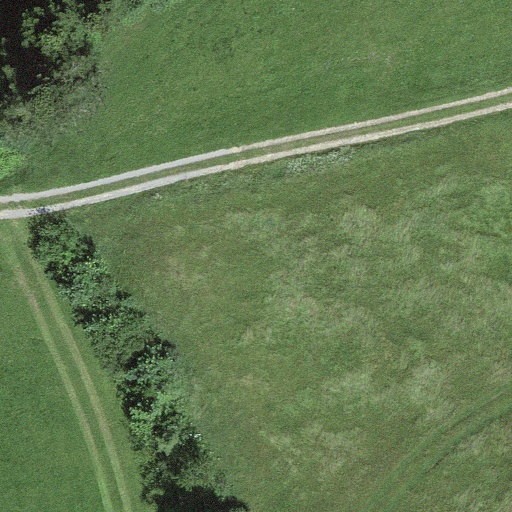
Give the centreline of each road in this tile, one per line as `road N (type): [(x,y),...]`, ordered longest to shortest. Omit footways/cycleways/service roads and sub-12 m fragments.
road 1 (track): [(511,88),(96,193),(0,208)]
road 2 (track): [(511,415),(377,511)]
